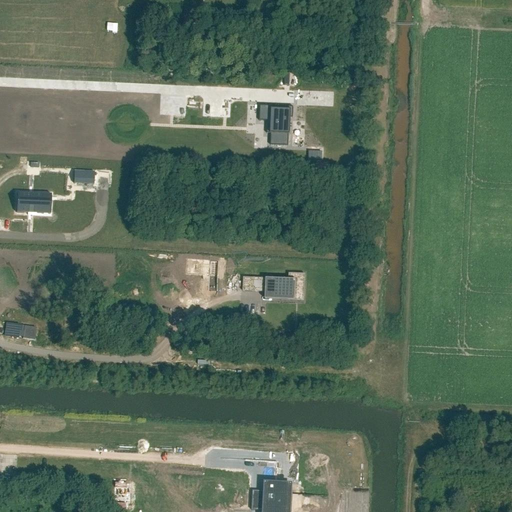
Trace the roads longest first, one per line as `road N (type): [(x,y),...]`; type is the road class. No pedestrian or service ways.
road 1 (track): [(0,342),(49,354),(376,369)]
road 2 (track): [(411,511),(414,449),(448,432),(511,437)]
